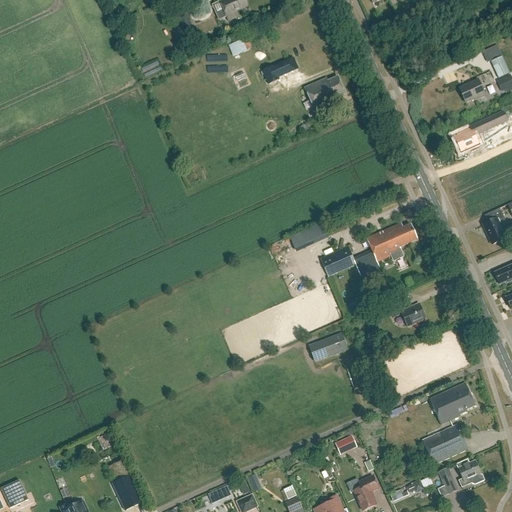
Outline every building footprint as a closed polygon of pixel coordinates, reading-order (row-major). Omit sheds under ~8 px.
[(229,22),(239,17),(237,13),(248,8),(245,0),(226,0),(220,3),(229,22)] [(172,10),(182,34),(193,29),(184,6),(172,10)] [(235,34),(245,30),(242,24),(232,28),(235,34)] [(498,79),(510,74),(502,57),(491,62),(498,79)] [(279,81),(278,79),(273,67),(263,72),(269,85),(279,81)] [(511,91),(511,78),(510,75),(497,81),(502,93),(505,91),(507,94),(511,91)] [(346,96),(338,78),(328,82),(326,80),(307,88),(317,112),(340,102),(338,99),(346,96)] [(475,102),(486,97),(478,81),(460,89),(466,104),(475,101),(475,102)] [(263,116),(270,131),(285,125),(278,109),(263,116)] [(462,151),(478,144),(475,136),(508,122),(503,113),(470,128),(471,130),(456,137),(462,151)] [(492,245),(506,239),(497,219),(503,216),(500,209),(486,215),(490,223),(483,226),(492,245)] [(401,224),(368,239),(367,239),(368,240),(373,252),(355,260),(348,246),(333,253),(321,258),(329,277),(356,264),(361,275),(379,267),(378,264),(392,257),(394,262),(404,257),(402,252),(401,248),(418,240),(411,225),(404,228),(401,224)] [(507,283),(511,281),(511,264),(494,273),(499,285),(506,282),(507,283)] [(406,311),(403,305),(390,311),(393,319),(402,315),(407,327),(425,319),(419,305),(406,311)] [(314,364),(348,351),(341,334),(308,347),(314,364)] [(441,425),(459,417),(459,416),(466,412),(466,411),(475,406),(465,384),(430,400),(441,425)] [(394,410),(396,416),(405,412),(403,406),(394,410)] [(434,466),(469,450),(457,425),(423,441),(434,466)] [(111,433),(103,437),(106,442),(110,443),(114,441),(111,433)] [(340,456),(357,448),(352,437),(335,444),(340,456)] [(80,450),(81,455),(92,452),(90,447),(80,450)] [(475,462),(470,465),(468,460),(456,465),(464,484),(470,481),(472,484),(475,486),(485,481),(482,475),(481,476),(475,462)] [(370,461),(364,464),(368,473),(374,470),(370,461)] [(322,473),(324,479),(328,477),(329,480),(333,478),(330,470),(322,473)] [(432,475),(423,480),(427,487),(436,482),(432,475)] [(112,484),(125,511),(143,503),(130,476),(112,484)] [(357,480),(347,484),(351,493),(354,492),(363,511),(377,506),(371,493),(379,489),(373,477),(359,483),(357,480)] [(448,495),(458,491),(451,477),(442,481),(448,495)] [(19,481),(1,489),(10,509),(28,501),(19,481)] [(410,493),(415,491),(416,494),(424,490),(420,481),(412,484),(412,485),(407,487),(410,493)] [(218,491),(222,500),(230,496),(229,492),(231,491),(229,486),(218,491)] [(288,500),(296,496),(292,487),(284,490),(288,500)] [(396,493),(398,500),(408,495),(407,492),(402,494),(401,491),(399,492),(396,493)] [(240,511),(249,511),(258,508),(253,495),(236,502),(240,511)] [(335,511),(335,510),(341,507),(337,497),(330,500),(331,503),(314,511),(335,511)] [(289,511),(295,511),(303,509),(298,498),(286,503),(289,511)] [(87,511),(83,501),(68,508),(66,504),(59,507),(61,511),(87,511)]
